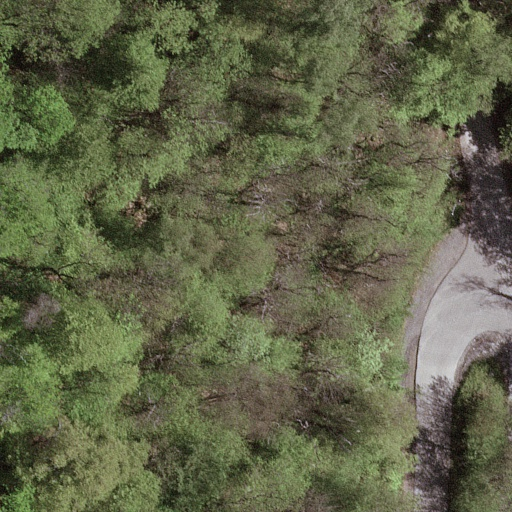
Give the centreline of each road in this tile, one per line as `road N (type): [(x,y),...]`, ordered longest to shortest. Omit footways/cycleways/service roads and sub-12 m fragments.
road 1 (track): [(494,291),(458,0)]
road 2 (residential): [(511,307),(494,291),(449,313),(429,383),(424,511)]
